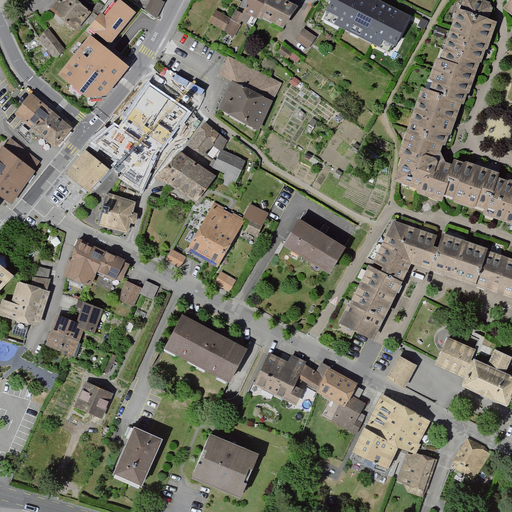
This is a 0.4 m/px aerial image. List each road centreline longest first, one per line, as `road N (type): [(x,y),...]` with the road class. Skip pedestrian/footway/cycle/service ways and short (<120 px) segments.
road 1 (residential): [(27,202),(455,426)]
road 2 (tertiary): [(175,0),(138,70),(89,126)]
road 3 (tertiary): [(0,23),(24,71),(89,126)]
